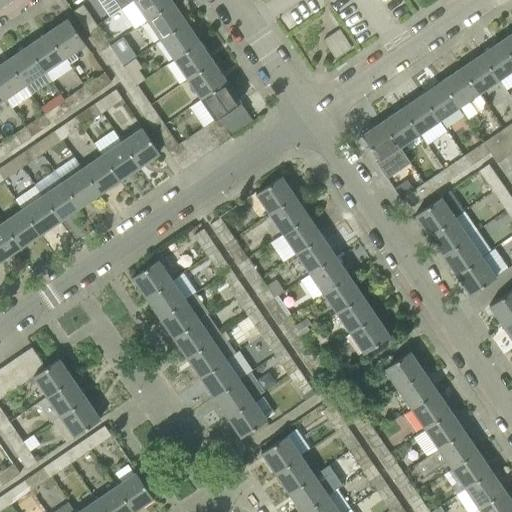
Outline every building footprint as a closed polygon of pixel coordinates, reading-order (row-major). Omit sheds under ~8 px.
[(147,20),(173,2),(170,0),(132,0),(124,6),(121,8),(134,29),(147,20)] [(147,20),(160,40),(186,22),(173,2),(147,20)] [(73,12),(86,32),(97,25),(84,5),(73,12)] [(65,58),(85,44),(68,19),(48,32),(65,58)] [(186,22),(160,40),(174,60),(200,42),(186,22)] [(97,25),(86,32),(100,52),(111,45),(97,25)] [(335,58),(352,47),(341,28),(323,39),(335,58)] [(64,58),(65,58),(48,32),(28,46),(45,71),(44,72),(52,82),(71,69),(64,58)] [(511,33),(501,40),(511,55),(511,33)] [(481,54),(499,79),(511,70),(511,55),(501,40),(481,54)] [(200,42),(174,60),(187,80),(213,62),(200,42)] [(113,72),(124,64),(111,45),(100,52),(113,72)] [(28,46),(8,59),(25,85),(44,72),(45,71),(28,46)] [(462,67),(479,93),(499,79),(481,54),(462,67)] [(0,90),(5,98),(25,85),(8,59),(0,64),(0,90)] [(187,80),(201,99),(226,82),(213,62),(187,80)] [(137,84),(124,64),(113,72),(127,92),(137,84)] [(441,81),(459,107),(479,93),(462,67),(441,81)] [(100,89),(93,79),(84,86),(91,96),(100,89)] [(441,81),(422,94),(439,120),(459,107),(441,81)] [(217,118),(240,102),(226,82),(201,99),(214,119),(215,120),(217,118)] [(140,111),(151,105),(137,84),(127,92),(140,111)] [(84,86),(64,99),(71,109),(91,96),(84,86)] [(105,96),(112,106),(122,99),(115,89),(105,96)] [(402,108),(419,134),(439,120),(422,94),(402,108)] [(71,109),(64,99),(44,113),(51,123),(71,109)] [(85,109),(92,120),(102,113),(95,103),(85,109)] [(151,105),(140,111),(151,126),(161,119),(151,105)] [(402,108),(382,122),(399,147),(419,134),(402,108)] [(44,113),(24,127),(31,137),(51,123),(44,113)] [(225,128),(230,136),(253,121),(252,121),(247,113),(225,128)] [(64,124),(71,134),(82,126),(75,116),(64,124)] [(225,128),(218,118),(217,118),(215,120),(214,119),(208,124),(221,144),(231,137),(230,136),(225,128)] [(399,147),(382,122),(361,135),(379,161),(376,163),(385,176),(408,160),(399,147)] [(511,122),(503,129),(511,141),(511,122)] [(198,131),(211,151),(221,144),(208,124),(204,127),(198,131)] [(31,137),(24,127),(4,140),(11,150),(31,137)] [(139,167),(159,153),(142,127),(121,141),(139,167)] [(46,136),(53,146),(62,140),(55,130),(46,136)] [(188,137),(201,158),(211,151),(198,131),(188,137)] [(507,156),(493,136),(483,143),(490,153),(497,162),(507,156)] [(178,144),(191,165),(201,158),(188,137),(178,144)] [(4,140),(0,143),(0,157),(11,150),(4,140)] [(102,155),(119,181),(139,167),(121,141),(102,155)] [(26,150),(33,160),(42,153),(36,143),(26,150)] [(178,144),(177,145),(168,151),(181,171),(191,165),(178,144)] [(479,160),(472,150),(463,156),(470,166),(479,160)] [(119,181),(102,155),(82,168),(99,194),(119,181)] [(6,163),(13,173),(22,167),(16,157),(6,163)] [(444,169),(443,170),(450,180),(460,173),(453,163),(444,169)] [(82,168),(80,169),(64,180),(62,182),(79,207),(99,194),(82,168)] [(443,170),(423,183),(430,194),(450,180),(443,170)] [(492,191),(502,184),(495,174),(485,180),(492,191)] [(281,176),(255,194),(269,214),(295,197),(281,176)] [(62,182),(42,195),(59,221),(79,207),(62,182)] [(403,197),(410,207),(430,194),(423,183),(403,197)] [(511,198),(502,184),(492,191),(506,211),(511,207),(511,198)] [(22,209),(40,234),(59,221),(42,195),(35,185),(15,199),(22,209)] [(283,234),(308,216),(295,197),(269,214),(283,234)] [(440,197),(415,215),(428,235),(454,217),(440,197)] [(22,209),(2,222),(20,248),(40,234),(22,209)] [(322,236),(308,216),(283,234),(296,254),(322,236)] [(468,237),(454,217),(428,235),(442,255),(468,237)] [(210,224),(224,245),(234,238),(220,218),(210,224)] [(0,223),(0,261),(20,248),(2,222),(1,223),(0,223)] [(217,249),(203,229),(193,236),(207,256),(217,249)] [(296,254),(310,274),(335,256),(322,236),(296,254)] [(481,257),(468,237),(442,255),(456,275),(481,257)] [(224,245),(237,265),(247,258),(234,238),(224,245)] [(220,276),(230,269),(217,249),(207,256),(220,276)] [(310,274),(323,294),(349,276),(335,256),(310,274)] [(456,275),(470,295),(495,277),(481,257),(456,275)] [(247,258),(237,265),(251,285),(261,278),(247,258)] [(171,280),(158,260),(132,277),(146,297),(171,280)] [(234,296),(244,289),(230,269),(220,276),(234,296)] [(323,294),(337,314),(362,296),(349,276),(323,294)] [(275,279),(266,286),(261,278),(251,285),(264,304),(284,291),(284,290),(283,291),(275,279)] [(159,317),(185,300),(171,280),(146,297),(159,317)] [(511,287),(487,304),(489,305),(502,326),(511,318),(511,287)] [(247,316),(257,309),(244,289),(234,296),(247,316)] [(284,291),(264,304),(278,324),(298,311),(284,291)] [(195,293),(185,300),(159,317),(173,337),(206,314),(208,313),(195,293)] [(337,314),(351,333),(376,316),(362,296),(337,314)] [(261,336),(271,329),(257,309),(247,316),(261,336)] [(301,338),(301,337),(308,332),(301,321),(305,318),(301,312),(300,313),(298,311),(278,324),(291,345),(301,338)] [(173,337),(186,357),(220,334),(206,314),(173,337)] [(364,353),(389,336),(376,316),(351,333),(364,353)] [(511,318),(502,326),(511,339),(511,318)] [(269,348),(273,354),(274,356),(284,349),(271,329),(261,336),(269,348)] [(226,359),(225,359),(235,352),(221,334),(220,334),(186,357),(200,377),(226,359)] [(305,364),(315,358),(301,338),(291,345),(305,364)] [(46,367),(32,347),(22,354),(36,374),(46,367)] [(288,376),(298,369),(284,349),(274,356),(288,376)] [(328,378),(321,367),(328,363),(321,353),(315,358),(305,364),(318,384),(328,378)] [(384,370),(398,390),(424,372),(410,353),(384,370)] [(26,381),(33,376),(36,374),(22,354),(12,361),(26,381)] [(46,396),(72,379),(59,359),(46,367),(36,374),(33,376),(46,396)] [(214,397),(240,379),(226,359),(200,377),(214,397)] [(12,361),(2,367),(16,388),(26,381),(12,361)] [(2,367),(0,368),(0,386),(6,395),(16,388),(2,367)] [(301,396),(311,389),(298,369),(288,376),(301,396)] [(398,390),(411,410),(437,392),(424,372),(398,390)] [(86,399),(72,379),(46,396),(38,402),(52,423),(53,422),(86,399)] [(227,417),(253,399),(240,379),(214,397),(227,417)] [(437,392),(411,410),(425,430),(451,412),(437,392)] [(348,393),(338,400),(353,421),(363,414),(348,393)] [(66,442),(100,419),(86,399),(53,422),(66,442)] [(227,417),(241,437),(267,419),(253,399),(227,417)] [(335,431),(345,424),(332,404),(322,411),(335,431)] [(0,427),(9,421),(0,407),(0,427)] [(464,432),(451,412),(425,430),(438,449),(464,432)] [(353,421),(366,441),(376,434),(363,414),(353,421)] [(0,427),(0,429),(13,449),(23,442),(9,421),(0,427)] [(349,451),(359,444),(345,424),(335,431),(349,451)] [(94,433),(101,442),(111,436),(104,426),(94,433)] [(443,475),(478,452),(464,432),(438,449),(414,464),(422,476),(437,467),(443,475)] [(366,441),(380,461),(390,454),(376,434),(366,441)] [(39,445),(33,435),(23,442),(29,451),(39,445)] [(286,435),(261,452),(274,472),(300,455),(286,435)] [(71,463),(91,449),(84,439),(64,453),(71,463)] [(29,451),(23,442),(13,449),(27,469),(37,462),(29,451)] [(362,471),(372,464),(359,444),(349,451),(362,471)] [(443,475),(456,495),(491,472),(478,452),(443,475)] [(67,477),(62,469),(71,463),(64,453),(44,467),(51,477),(51,476),(56,484),(67,477)] [(390,454),(380,461),(393,480),(403,474),(390,454)] [(313,475),(300,455),(274,472),(288,492),(313,475)] [(0,472),(0,486),(20,473),(13,463),(0,472)] [(372,464),(362,471),(376,491),(386,484),(372,464)] [(34,474),(41,484),(51,477),(44,467),(34,474)] [(300,511),(301,511),(327,495),(326,494),(335,488),(323,469),(313,475),(288,492),(300,511)] [(153,498),(136,472),(116,486),(133,511),(153,498)] [(467,511),(473,511),(479,509),(505,492),(491,472),(456,495),(467,511)] [(393,480),(407,500),(417,493),(403,474),(393,480)] [(11,504),(31,490),(24,481),(4,494),(11,504)] [(376,491),(389,511),(399,504),(386,484),(376,491)] [(116,486),(96,500),(104,511),(132,511),(133,511),(116,486)] [(479,509),(481,511),(511,511),(511,502),(505,492),(479,509)] [(407,500),(414,511),(429,511),(417,493),(407,500)] [(4,494),(0,496),(0,511),(11,504),(4,494)] [(338,511),(327,495),(301,511),(338,511)] [(104,511),(96,500),(77,511),(104,511)]
